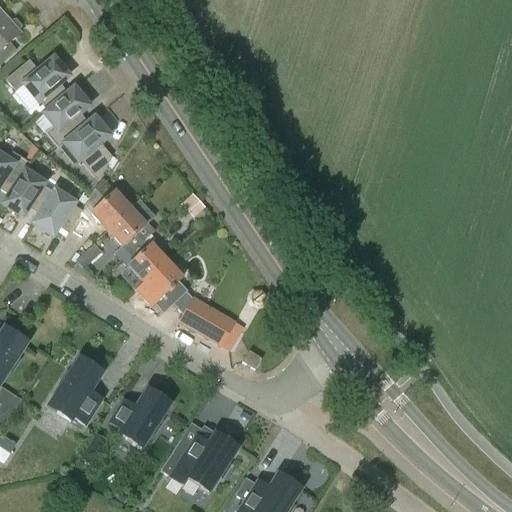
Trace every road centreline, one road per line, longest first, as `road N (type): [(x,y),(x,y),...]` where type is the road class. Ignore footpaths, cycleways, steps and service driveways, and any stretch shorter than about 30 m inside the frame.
road 1 (primary): [(344,355),(97,0)]
road 2 (unclassified): [(0,238),(179,357),(271,404),(344,355)]
road 3 (primary): [(344,355),(375,411),(439,475),(496,510)]
road 4 (primary): [(496,510),(373,373),(344,355)]
